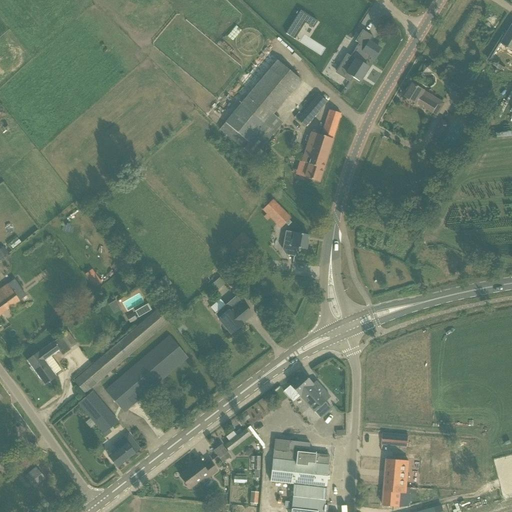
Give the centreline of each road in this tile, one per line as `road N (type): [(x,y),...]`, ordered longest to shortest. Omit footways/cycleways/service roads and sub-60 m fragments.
road 1 (tertiary): [(343,332),(333,304),(336,224),(369,122),(419,32)]
road 2 (tertiary): [(95,504),(281,363),(343,332)]
road 3 (unclassified): [(359,511),(357,367),(343,332)]
road 4 (tertiary): [(343,332),(407,307),(511,285)]
road 5 (unclassified): [(95,504),(0,373)]
